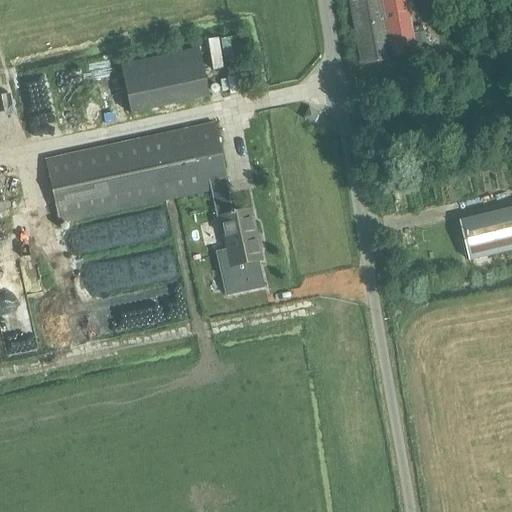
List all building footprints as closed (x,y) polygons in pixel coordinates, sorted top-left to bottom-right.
[(414,34),(408,0),(364,0),(358,1),(358,0),(349,0),(360,62),(393,56),(418,53),(417,49),(428,47),(425,32),(414,34)] [(200,49),(121,66),(132,114),(210,97),(200,49)] [(310,107),(304,118),(314,123),(320,112),(310,107)] [(215,125),(46,161),(59,224),(212,191),(218,219),(221,219),(228,250),(217,253),(226,296),(265,288),(259,262),(262,261),(251,208),(234,212),(215,125)] [(511,207),(461,219),(470,258),(511,249),(511,207)]
